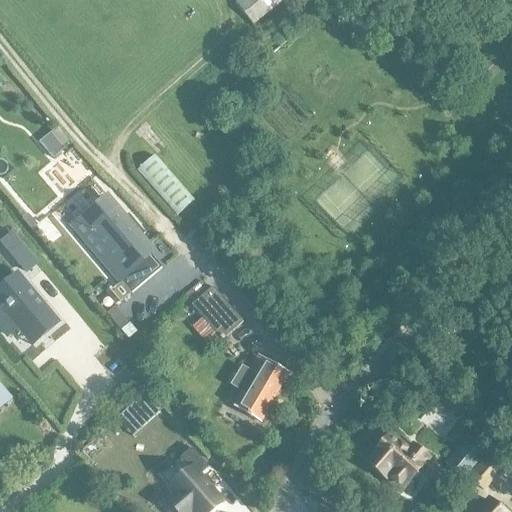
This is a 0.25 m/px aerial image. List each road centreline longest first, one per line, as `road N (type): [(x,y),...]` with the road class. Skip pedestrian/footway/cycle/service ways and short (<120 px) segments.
road 1 (unclassified): [(279,511),(334,409),(511,235)]
road 2 (track): [(203,258),(116,178),(0,41)]
